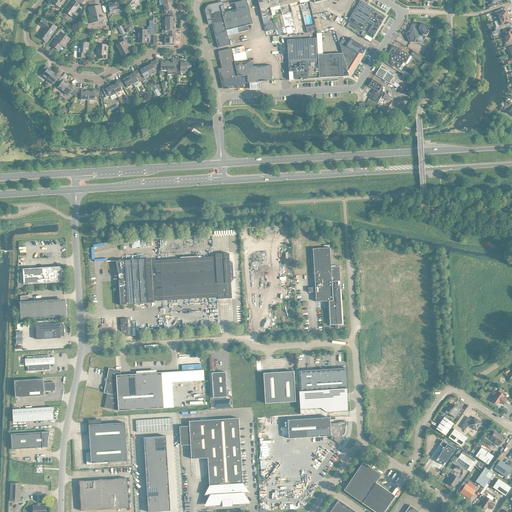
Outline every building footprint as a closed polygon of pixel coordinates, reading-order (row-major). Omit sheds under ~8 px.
[(71,0),(65,9),(72,15),(72,14),(76,17),(79,12),(75,10),(81,3),(76,0),(71,0)] [(116,0),(109,2),(111,11),(121,8),(121,10),(125,9),(123,3),(120,3),(118,0),(116,0)] [(226,11),(224,4),(222,0),(208,3),(205,8),(209,23),(213,22),(218,46),(230,43),(227,29),(238,26),(239,31),(248,29),(247,24),(253,23),(249,5),(226,11)] [(267,13),(272,12),(269,0),(258,0),(263,16),(268,15),(267,13)] [(272,14),(282,12),(279,0),(269,0),(272,12),(272,14)] [(287,12),(292,10),(291,5),(289,0),(279,0),(282,12),(282,14),(288,13),(287,12)] [(295,10),(302,7),(299,0),(289,0),(291,5),(292,10),(293,12),(293,13),(295,12),(295,10)] [(299,0),(302,7),(306,6),(311,17),(314,16),(314,17),(310,0),(299,0)] [(369,30),(375,34),(382,21),(385,16),(383,15),(383,14),(375,10),(376,8),(362,0),(360,0),(348,20),(363,29),(368,21),(373,24),(369,30)] [(162,10),(163,13),(170,12),(177,11),(175,4),(174,4),(173,1),(164,3),(165,9),(162,10)] [(88,13),(90,22),(102,19),(101,12),(103,12),(101,4),(89,6),(90,13),(88,13)] [(495,10),(498,19),(510,15),(508,10),(503,11),(502,8),(495,10)] [(166,16),(166,22),(175,22),(175,19),(176,19),(177,11),(170,12),(163,13),(163,16),(166,16)] [(291,12),(288,13),(282,14),(285,26),(294,24),(291,12)] [(268,15),(263,16),(266,30),(276,28),(272,14),(268,15)] [(498,19),(501,28),(508,25),(507,22),(511,21),(510,15),(498,19)] [(39,34),(44,38),(48,32),(51,34),(57,27),(49,21),(49,22),(43,17),(39,22),(45,26),(39,34)] [(169,32),(176,32),(176,26),(175,26),(175,22),(166,22),(166,28),(163,28),(162,32),(169,32)] [(430,30),(426,23),(421,23),(417,23),(417,22),(413,22),(411,26),(411,27),(409,29),(408,29),(406,33),(410,41),(423,41),(430,30)] [(122,24),(118,26),(121,32),(122,34),(126,32),(122,24)] [(138,41),(147,41),(147,36),(147,34),(148,34),(148,32),(153,32),(153,31),(153,25),(148,25),(148,28),(138,28),(138,32),(137,32),(137,36),(138,36),(138,41)] [(501,28),(504,36),(511,33),(511,27),(509,28),(508,25),(501,28)] [(62,30),(52,43),(59,49),(63,44),(65,45),(69,39),(66,37),(68,35),(62,30)] [(176,32),(169,32),(169,35),(165,35),(165,42),(175,42),(175,38),(176,38),(176,32)] [(117,43),(123,54),(123,53),(129,50),(129,51),(126,46),(129,44),(124,35),(120,37),(122,41),(118,43),(117,43)] [(320,76),(318,53),(317,36),(287,38),(290,78),(320,76)] [(340,42),(343,52),(349,72),(352,71),(354,68),(353,66),(355,65),(357,62),(357,60),(359,59),(361,56),(360,53),(359,52),(360,51),(363,52),(364,52),(367,46),(351,36),(349,41),(343,37),(340,42)] [(78,55),(85,56),(86,51),(89,51),(89,41),(80,41),(80,46),(79,46),(78,55)] [(100,53),(100,57),(107,57),(108,43),(98,43),(97,53),(100,53)] [(390,50),(392,51),(391,52),(389,51),(387,55),(389,56),(385,61),(393,66),(393,65),(394,64),(396,65),(397,66),(402,69),(406,62),(406,61),(410,54),(411,54),(394,44),(390,50)] [(430,46),(424,56),(430,59),(436,49),(430,46)] [(243,81),(244,81),(246,81),(246,79),(248,79),(248,81),(273,79),(272,64),(254,65),(253,60),(235,61),(232,47),(219,50),(223,67),(220,68),(224,87),(243,85),(243,81)] [(413,50),(411,54),(413,55),(418,58),(420,59),(422,56),(413,50)] [(343,52),(318,53),(320,76),(350,74),(349,72),(343,52)] [(150,63),(146,65),(151,73),(157,70),(155,67),(158,65),(156,58),(149,62),(150,63)] [(165,58),(156,58),(158,65),(161,65),(161,69),(168,69),(168,60),(165,60),(165,58)] [(172,60),(168,60),(168,69),(175,69),(175,66),(178,66),(178,59),(172,58),(172,60)] [(184,59),(178,59),(178,66),(178,73),(181,74),(181,69),(188,70),(188,60),(184,60),(184,59)] [(43,74),(48,78),(54,70),(51,68),(52,67),(46,63),(42,69),(45,71),(43,74)] [(376,73),(390,82),(396,72),(382,64),(376,73)] [(143,66),(137,69),(143,80),(146,79),(145,76),(151,73),(146,65),(143,67),(143,66)] [(132,73),(129,74),(134,83),(140,79),(140,80),(143,79),(143,80),(137,69),(132,71),(132,73)] [(56,79),(58,81),(62,75),(57,72),(57,73),(54,70),(48,78),(54,82),(56,79)] [(125,75),(120,78),(123,84),(126,83),(127,86),(134,83),(129,74),(126,76),(125,75)] [(58,86),(64,90),(70,82),(67,80),(67,79),(62,75),(58,81),(60,83),(58,86)] [(413,85),(416,81),(406,75),(403,79),(413,85)] [(115,82),(112,84),(116,92),(122,89),(122,88),(121,86),(123,84),(120,78),(114,81),(115,82)] [(383,84),(373,78),(369,84),(375,88),(370,95),(379,101),(385,91),(380,88),(383,84)] [(72,91),(76,94),(78,87),(73,83),(72,84),(70,82),(64,90),(70,94),(72,91)] [(116,92),(112,84),(109,85),(108,84),(102,87),(106,94),(109,92),(110,95),(116,92)] [(81,98),(88,98),(89,89),(85,89),(85,88),(78,87),(76,94),(81,94),(81,98)] [(89,89),(88,98),(95,99),(95,95),(98,95),(99,88),(92,88),(92,89),(89,89)] [(118,103),(109,107),(110,111),(119,106),(118,103)] [(358,242),(353,242),(354,258),(400,255),(400,247),(394,248),(394,247),(388,247),(388,246),(382,246),(382,245),(376,246),(376,244),(370,245),(370,243),(364,244),(364,243),(359,243),(358,242)] [(316,300),(329,300),(330,324),(335,323),(335,326),(336,326),(336,327),(337,327),(338,327),(338,326),(338,325),(338,323),(343,323),(340,284),(338,284),(338,280),(341,280),(340,265),(331,265),(330,246),(313,247),(316,300)] [(231,281),(234,277),(233,261),(230,261),(229,252),(216,253),(216,255),(124,261),(124,258),(117,259),(118,272),(121,272),(120,272),(119,273),(119,274),(119,275),(119,276),(120,276),(121,276),(121,279),(118,279),(120,304),(127,303),(127,301),(218,295),(218,297),(232,297),(231,281)] [(62,267),(51,266),(51,265),(23,267),(24,283),(62,280),(62,275),(62,267)] [(430,272),(361,277),(362,299),(431,295),(430,272)] [(22,313),(29,312),(29,316),(66,314),(65,299),(27,301),(27,294),(21,294),(22,313)] [(432,314),(364,318),(365,340),(434,336),(432,314)] [(36,323),(37,338),(62,336),(61,335),(65,335),(64,323),(61,323),(61,322),(36,323)] [(28,355),(28,370),(50,368),(50,360),(53,360),(53,356),(50,356),(49,354),(28,355)] [(435,355),(366,360),(368,382),(436,377),(435,355)] [(173,381),(205,379),(204,368),(120,373),(121,369),(109,366),(104,391),(108,392),(105,406),(117,409),(117,406),(119,406),(119,409),(174,406),(173,381)] [(302,390),(299,390),(300,408),(321,407),(327,411),(349,410),(347,387),(346,367),(301,369),(302,390)] [(212,371),(213,396),(227,395),(226,370),(212,371)] [(264,372),(265,402),(296,400),(294,370),(264,372)] [(15,379),(16,395),(45,394),(44,390),(54,389),(54,381),(44,381),(43,377),(15,379)] [(495,395),(492,399),(498,403),(499,400),(504,403),(507,398),(503,395),(504,394),(503,393),(505,391),(500,388),(499,390),(498,390),(495,395)] [(215,407),(216,407),(230,406),(230,397),(215,398),(215,407)] [(421,397),(375,401),(376,423),(411,420),(410,409),(422,408),(421,397)] [(455,416),(455,417),(461,407),(462,407),(457,404),(457,405),(455,404),(453,406),(450,404),(447,409),(446,409),(449,411),(449,412),(449,411),(449,412),(455,416)] [(53,405),(33,407),(33,419),(53,418),(53,405)] [(33,419),(33,407),(13,408),(13,420),(33,419)] [(436,427),(446,434),(454,422),(444,415),(436,427)] [(172,416),(136,418),(137,430),(173,428),(172,416)] [(288,418),(289,437),(331,434),(332,435),(332,436),(334,437),(333,438),(340,443),(344,435),(346,428),(346,420),(338,420),(338,421),(331,422),(330,416),(288,418)] [(461,426),(465,429),(469,424),(476,429),(482,421),(474,416),(472,418),(471,418),(468,416),(461,426)] [(189,420),(191,457),(208,456),(209,484),(206,491),(210,493),(206,500),(211,502),(211,503),(215,503),(215,502),(223,502),(223,503),(225,502),(227,501),(229,501),(229,502),(232,502),(232,501),(239,501),(239,502),(244,501),(244,500),(248,498),(243,491),(247,489),(243,482),(239,417),(189,420)] [(89,454),(86,454),(87,463),(108,462),(108,460),(127,459),(125,421),(95,423),(94,423),(89,423),(89,424),(89,431),(91,451),(89,451),(89,454)] [(449,436),(461,445),(467,436),(454,428),(449,436)] [(11,432),(12,448),(48,445),(48,433),(50,433),(50,430),(11,432)] [(490,437),(500,443),(504,437),(495,430),(490,437)] [(166,434),(144,436),(149,511),(171,509),(166,434)] [(436,459),(444,464),(455,448),(447,442),(445,446),(436,459)] [(475,454),(488,463),(494,455),(481,446),(475,454)] [(456,460),(468,469),(474,460),(461,452),(456,460)] [(494,467),(506,476),(511,467),(500,459),(494,467)] [(344,489),(362,501),(377,511),(383,511),(395,495),(376,481),(381,473),(363,461),(344,489)] [(476,480),(484,486),(492,473),(484,468),(476,480)] [(453,473),(447,481),(454,486),(460,477),(453,473)] [(79,479),(80,494),(81,509),(129,506),(127,476),(79,479)] [(493,486),(505,494),(511,486),(499,478),(493,486)] [(461,491),(470,497),(472,493),(474,489),(466,484),(461,491)] [(492,508),(495,503),(491,500),(492,499),(486,495),(480,504),(486,508),(488,505),(492,508)] [(329,511),(358,511),(339,498),(329,511)]
